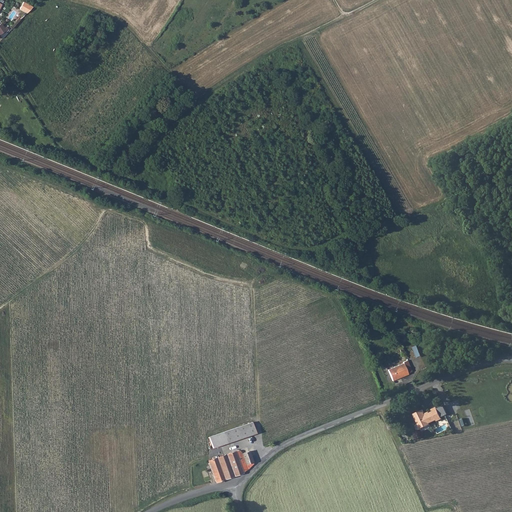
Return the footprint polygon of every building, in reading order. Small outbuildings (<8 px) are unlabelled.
[(23,3),(20,10),(27,14),(33,8),(23,3)] [(403,364),(387,370),(392,381),(408,375),(407,373),(411,372),(407,361),(402,362),(403,364)] [(422,411),(413,415),(419,429),(429,425),(428,423),(435,420),(436,422),(441,419),(435,408),(430,410),(432,413),(425,416),(422,411)] [(253,423),(210,437),(213,448),(257,434),(253,423)] [(236,452),(209,461),(216,482),(238,475),(243,473),(236,452)] [(237,452),(236,452),(243,473),(246,471),(248,469),(246,465),(243,454),(237,452)] [(243,454),(246,465),(251,463),(253,462),(249,452),(243,454)]
